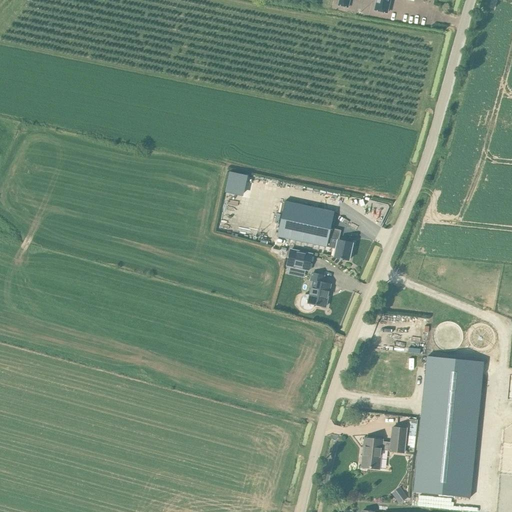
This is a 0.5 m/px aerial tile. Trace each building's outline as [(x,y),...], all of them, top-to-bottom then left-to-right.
[(387,13),(389,0),(376,0),(375,10),(387,13)] [(228,175),(225,186),(246,190),(248,177),(233,174),(232,176),(228,175)] [(327,247),(336,249),(334,257),(349,260),(352,243),(338,240),(341,230),(331,228),(335,211),(284,200),(277,236),(327,247)] [(290,249),(286,266),(290,267),(288,274),(304,278),(305,270),(309,271),(312,254),(290,249)] [(301,299),(300,303),(300,305),(302,308),(304,309),(307,310),(310,310),(312,308),(313,306),(314,304),(325,307),(330,284),(322,282),(324,275),(312,273),(310,281),(313,282),(310,295),(307,295),(304,295),(302,296),(301,299)] [(427,356),(413,492),(470,497),(483,362),(427,356)] [(380,469),(382,450),(390,451),(390,452),(404,454),(407,428),(392,427),(390,442),(383,442),(383,440),(364,438),(361,467),(380,469)] [(400,503),(406,498),(401,490),(394,495),(400,503)]
